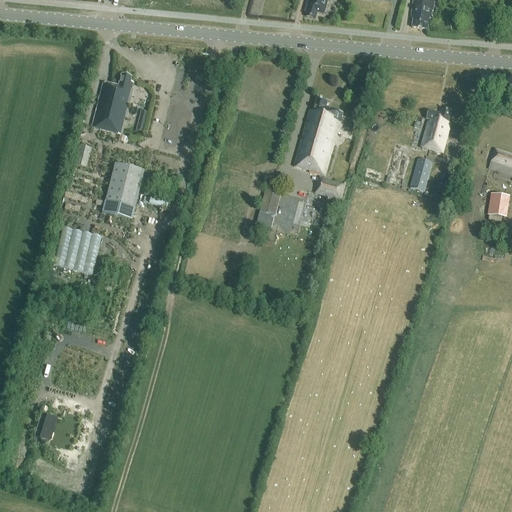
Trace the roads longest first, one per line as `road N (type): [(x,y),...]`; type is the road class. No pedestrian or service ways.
road 1 (tertiary): [(511,61),(0,13)]
road 2 (unknown): [(321,44),(290,170),(301,216)]
